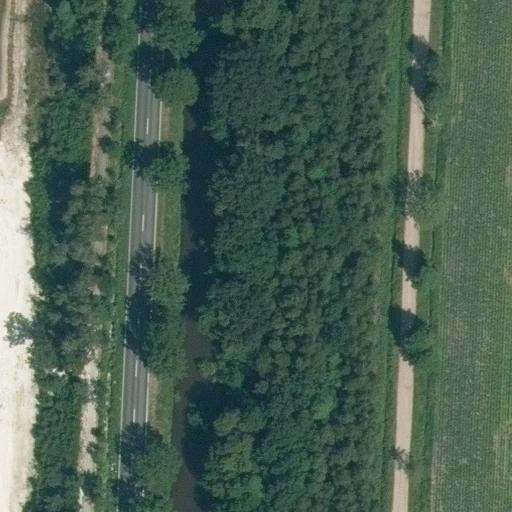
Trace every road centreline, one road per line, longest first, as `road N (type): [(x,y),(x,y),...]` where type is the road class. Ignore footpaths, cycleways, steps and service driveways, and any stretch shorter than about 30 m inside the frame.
road 1 (tertiary): [(127,511),(151,0)]
road 2 (track): [(398,511),(415,0)]
